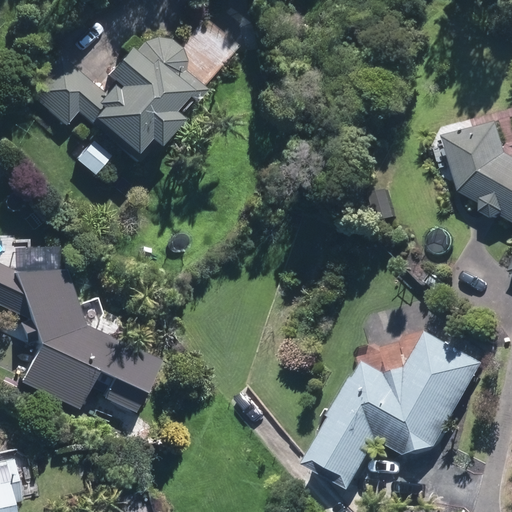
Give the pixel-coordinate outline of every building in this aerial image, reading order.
[(99,86),(58,50),(25,87),(63,121),(75,106),(92,121),(97,116),(130,145),(143,130),(152,138),(176,110),(167,102),(180,86),(192,96),(202,84),(180,65),(182,56),(178,43),(168,35),(155,33),(141,37),(133,46),(124,40),(101,66),(110,73),(99,86)] [(511,265),(511,267),(511,148),(510,148),(501,116),(448,131),(463,187),(484,200),(485,207),(495,215),(504,210),(511,214),(511,265)] [(74,154),(92,169),(108,151),(90,136),(74,154)] [(131,407),(155,352),(82,319),(61,263),(9,264),(0,259),(0,302),(15,309),(25,338),(34,335),(36,338),(18,377),(77,404),(95,364),(110,371),(100,393),(131,407)] [(402,284),(414,293),(421,285),(409,276),(402,284)] [(307,460),(351,486),(380,436),(407,451),(438,442),(486,360),(429,326),(407,364),(388,369),(367,357),(357,373),(355,371),(332,411),(334,412),(307,460)] [(0,511),(10,511),(8,498),(18,496),(9,453),(0,454),(0,511)]
